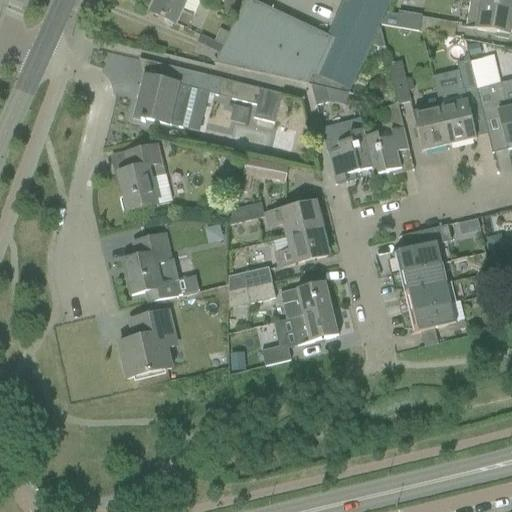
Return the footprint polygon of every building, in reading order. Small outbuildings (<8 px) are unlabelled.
[(186,32),(199,4),(189,0),(156,0),(150,14),(186,32)] [(358,75),(390,0),(335,0),(344,3),(330,34),(248,0),(244,0),(235,21),(229,34),(215,64),(214,66),(310,87),(324,90),(324,91),(348,96),(358,75)] [(235,21),(244,0),(227,0),(220,14),(235,21)] [(511,0),(480,0),(480,4),(511,9),(511,0)] [(511,18),(511,9),(480,4),(471,2),(466,31),(509,38),(511,18)] [(421,19),(420,22),(386,16),(384,28),(453,40),(456,25),(421,19)] [(215,64),(229,34),(220,30),(213,45),(200,38),(193,54),(215,64)] [(476,62),(470,64),(475,89),(476,91),(484,124),(485,123),(499,120),(507,152),(511,151),(511,83),(500,86),(500,85),(494,58),(476,62)] [(463,92),(437,98),(439,109),(449,147),(476,141),(475,138),(472,126),(484,124),(476,91),(475,89),(470,64),(469,62),(457,65),(463,92)] [(401,64),(388,67),(398,107),(411,104),(401,64)] [(217,100),(219,92),(222,82),(194,75),(164,68),(160,84),(145,80),(138,107),(135,107),(131,121),(140,124),(144,125),(144,122),(181,132),(191,93),(217,100)] [(281,96),(222,82),(219,92),(227,94),(229,86),(235,87),(231,103),(256,110),(252,122),(273,128),(281,96)] [(328,105),(324,91),(324,90),(310,87),(315,108),(328,105)] [(408,152),(397,106),(385,109),(388,124),(374,127),(374,136),(364,138),(372,171),(373,178),(401,171),(397,155),(408,152)] [(439,109),(412,116),(416,133),(421,154),(449,147),(439,109)] [(323,130),(321,130),(335,187),(348,184),(356,182),(354,175),(372,171),(364,138),(360,121),(347,124),(348,129),(324,135),(323,130)] [(170,203),(157,146),(123,154),(128,175),(117,177),(123,201),(119,202),(122,214),(126,213),(126,215),(156,208),(156,206),(170,203)] [(251,178),(284,184),(287,169),(244,160),(238,193),(248,195),(251,178)] [(232,212),(232,215),(229,226),(229,228),(265,219),(262,205),(232,212)] [(285,225),(289,240),(321,232),(314,205),(274,215),(277,227),(285,225)] [(401,238),(401,240),(405,239),(408,252),(389,257),(390,258),(397,256),(399,263),(395,266),(397,276),(450,263),(446,244),(450,243),(447,228),(401,238)] [(292,254),(274,258),(277,271),(302,264),(328,258),(321,232),(289,240),(292,254)] [(136,260),(122,263),(130,298),(144,295),(147,307),(182,298),(178,281),(173,262),(170,263),(164,237),(155,239),(132,244),(136,260)] [(455,283),(450,263),(397,276),(400,287),(404,287),(406,294),(399,296),(399,297),(455,283)] [(228,296),(247,291),(272,285),(269,270),(228,280),(228,296)] [(460,303),(455,283),(399,297),(399,298),(406,296),(408,303),(404,305),(407,315),(460,303)] [(332,312),(325,284),(279,295),(286,322),(291,321),(302,318),(302,319),(332,312)] [(276,301),(272,285),(247,291),(251,307),(276,301)] [(460,303),(407,315),(409,326),(414,326),(416,334),(408,336),(409,337),(446,328),(448,334),(466,330),(460,303)] [(339,338),(332,312),(302,319),(302,318),(291,321),(297,348),(339,338)] [(117,347),(125,382),(169,371),(162,338),(171,336),(166,315),(128,325),(132,343),(117,347)] [(261,354),(265,369),(290,363),(286,348),(261,354)]
